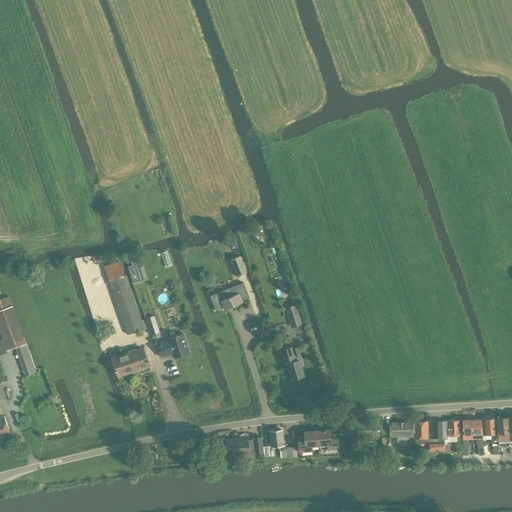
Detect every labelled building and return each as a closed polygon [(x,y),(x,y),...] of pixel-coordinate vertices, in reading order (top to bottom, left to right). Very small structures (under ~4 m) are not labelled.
[(240,256),(230,259),(237,277),(246,273),(240,256)] [(132,265),(128,267),(133,282),(133,283),(145,279),(138,258),(131,261),(131,262),(132,265)] [(108,280),(127,334),(146,328),(143,319),(141,320),(125,274),(123,275),(118,261),(104,266),(108,280)] [(224,310),(225,312),(242,305),(241,302),(248,300),(244,286),(210,296),(216,313),(224,310)] [(26,344),(9,296),(0,299),(0,332),(6,351),(26,344)] [(295,305),(286,308),(290,322),(296,320),(297,325),(297,326),(301,324),(295,305)] [(159,332),(154,316),(145,318),(151,335),(159,332)] [(109,322),(103,324),(105,330),(111,328),(109,322)] [(107,335),(109,335),(116,333),(114,327),(107,330),(106,331),(107,335)] [(189,353),(183,334),(168,339),(168,341),(157,345),(161,357),(172,354),(174,358),(189,353)] [(293,349),(292,346),(280,350),(285,365),(288,364),(292,380),(303,376),(301,367),(304,366),(298,347),(293,349)] [(112,360),(109,361),(112,368),(115,367),(117,375),(131,370),(132,372),(141,369),(140,367),(148,365),(148,367),(149,366),(143,348),(135,350),(135,349),(128,352),(128,353),(112,358),(112,360)] [(0,440),(11,437),(3,416),(0,417),(0,440)] [(509,441),(508,424),(508,418),(497,418),(498,442),(509,441)] [(473,439),(472,424),(472,419),(463,420),(463,455),(468,455),(468,440),(466,440),(466,439),(473,439)] [(472,419),(472,424),(473,439),(479,438),(479,440),(477,440),(478,455),(483,455),(481,419),(472,419)] [(499,454),(498,442),(496,419),(483,420),(484,435),(492,434),(493,442),(492,442),(493,454),(499,454)] [(438,421),(438,439),(435,439),(435,451),(445,451),(444,439),(447,439),(447,436),(456,436),(456,439),(461,439),(460,420),(438,421)] [(356,423),(357,437),(362,437),(362,441),(373,440),(373,436),(378,436),(378,422),(356,423)] [(390,423),(390,437),(396,437),(397,445),(402,445),(402,443),(406,443),(406,436),(413,436),(412,422),(390,423)] [(414,422),(415,438),(415,444),(428,443),(429,456),(435,456),(435,451),(435,439),(428,439),(427,422),(414,422)] [(317,430),(318,446),(326,446),(327,450),(339,449),(338,437),(331,437),(330,429),(317,430)] [(287,458),(286,447),(286,444),(284,445),(282,430),(269,432),(271,446),(279,445),(279,451),(280,451),(281,458),(287,458)] [(318,446),(317,430),(304,431),(305,440),(298,441),(299,453),(313,451),(312,447),(318,446)] [(227,445),(219,446),(220,458),(228,457),(249,454),(255,453),(263,452),(261,437),(254,438),(253,438),(253,440),(248,440),(247,437),(238,438),(238,440),(226,442),(227,445)] [(385,446),(386,446),(385,437),(378,437),(377,452),(385,451),(386,451),(385,446)] [(359,443),(351,444),(350,444),(351,453),(359,452),(359,443)] [(286,447),(287,458),(297,457),(296,447),(286,447)]
